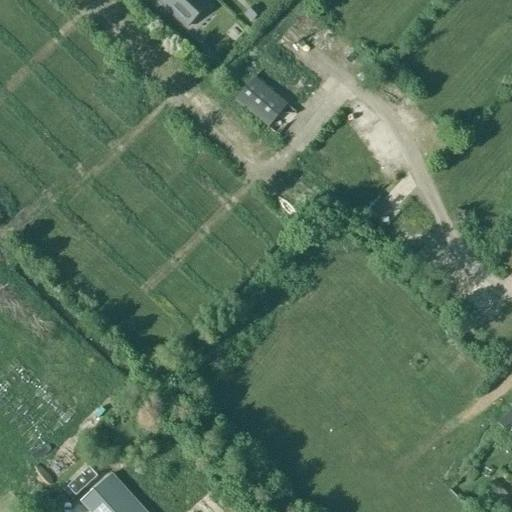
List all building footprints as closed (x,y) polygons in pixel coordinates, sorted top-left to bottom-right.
[(153,0),(184,29),(208,5),(202,0),(153,0)] [(242,13),(249,21),(259,11),(252,3),(242,13)] [(291,8),(285,20),(308,33),(314,22),(291,8)] [(444,43),(461,27),(444,9),(427,24),(444,43)] [(421,67),(434,53),(416,37),(403,51),(421,67)] [(273,42),(258,68),(305,95),(320,69),(273,42)] [(343,60),(351,71),(368,58),(360,47),(343,60)] [(392,70),(374,81),(381,92),(399,81),(392,70)] [(356,98),(342,115),(373,140),(387,123),(356,98)] [(48,141),(38,148),(49,163),(59,156),(48,141)] [(397,207),(416,224),(430,210),(411,192),(397,207)] [(421,367),(428,348),(416,344),(409,363),(421,367)] [(88,468),(67,487),(74,496),(96,477),(88,468)] [(77,503),(85,511),(143,511),(109,474),(77,503)]
